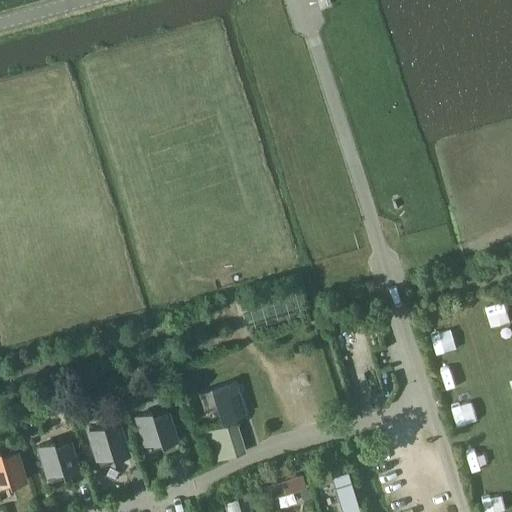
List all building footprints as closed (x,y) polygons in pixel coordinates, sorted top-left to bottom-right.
[(221,420),(244,413),(234,380),(198,391),(204,409),(216,405),(221,420)] [(150,410),(136,414),(145,443),(159,439),(160,444),(175,440),(166,411),(152,415),(150,410)] [(233,422),(205,430),(213,460),(242,452),(233,422)] [(103,425),(89,429),(98,458),(111,454),(113,459),(128,454),(119,426),(105,430),(103,425)] [(53,440),(39,444),(48,473),(61,469),(63,474),(77,470),(68,441),(55,445),(53,440)] [(0,450),(0,481),(8,479),(9,485),(24,480),(15,451),(1,455),(0,450)] [(342,511),(350,511),(360,509),(349,473),(332,478),(342,511)] [(262,486),(266,499),(306,487),(302,474),(262,486)] [(240,511),(236,498),(224,502),(226,511),(240,511)]
